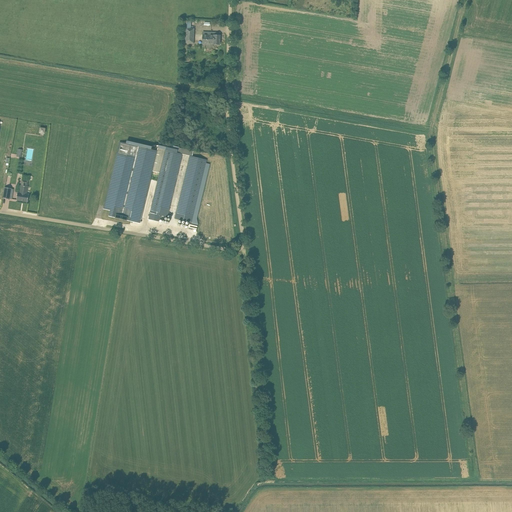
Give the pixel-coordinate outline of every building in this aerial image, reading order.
[(183,28),(183,44),(194,44),(194,28),(183,28)] [(202,44),(220,45),(220,33),(203,32),(202,44)] [(109,216),(140,223),(157,151),(120,142),(104,209),(110,211),(109,216)] [(149,219),(159,222),(160,215),(167,217),(182,154),(165,150),(149,219)] [(175,218),(192,222),(207,160),(190,156),(175,218)] [(17,200),(28,202),(29,194),(27,194),(29,181),(22,180),(20,193),(18,193),(17,200)] [(5,187),(3,198),(10,199),(11,188),(5,187)]
